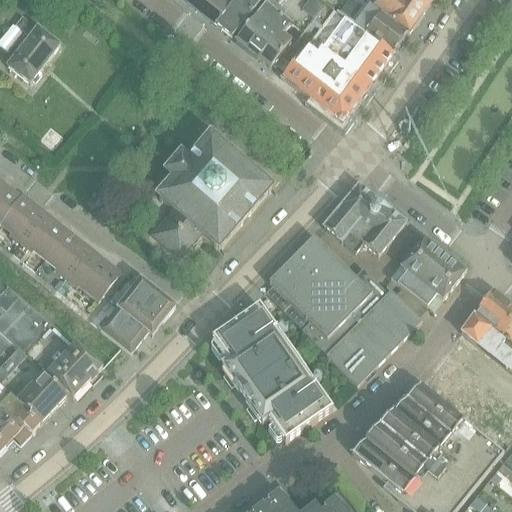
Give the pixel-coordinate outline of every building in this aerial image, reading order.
[(180,0),(232,41),(244,25),(262,3),(257,0),(180,0)] [(271,0),(236,44),(270,72),(292,44),(283,37),(292,27),(304,37),(311,27),(325,9),(313,0),(271,0)] [(358,0),(373,12),(374,11),(410,37),(432,6),(424,0),(358,0)] [(343,130),(395,58),(366,37),(365,38),(358,33),(325,9),(311,27),(320,34),(286,78),(284,76),(280,81),(343,130)] [(395,58),(410,37),(374,11),(373,12),(358,33),(365,38),(366,37),(395,58)] [(8,70),(30,88),(61,50),(38,32),(37,33),(23,22),(16,30),(31,41),(8,70)] [(219,253),(271,192),(272,192),(210,139),(190,166),(182,159),(166,176),(174,183),(158,200),(175,215),(153,241),(180,264),(202,238),(219,253)] [(21,199),(0,182),(0,227),(3,229),(26,200),(23,197),(21,199)] [(364,248),(378,260),(405,227),(359,190),(341,210),(342,211),(324,232),(355,258),(364,248)] [(26,200),(3,229),(11,236),(10,237),(25,250),(50,219),(26,200)] [(34,254),(51,267),(74,238),(50,219),(25,250),(32,255),(34,254)] [(74,238),(51,267),(56,272),(55,273),(74,288),(98,257),(74,238)] [(391,283),(426,312),(437,300),(443,305),(467,275),(424,241),(391,283)] [(388,361),(422,326),(391,295),(388,298),(363,273),(355,282),(314,242),(303,254),(302,253),(296,260),(297,260),(292,265),(388,361)] [(98,257),(74,288),(77,291),(79,289),(99,306),(122,276),(98,257)] [(326,361),(357,392),(388,361),(292,265),(287,270),(287,269),(281,275),(269,287),(310,327),(302,335),(327,359),(326,361)] [(141,284),(101,334),(131,357),(156,327),(160,331),(175,311),(141,284)] [(103,374),(102,373),(77,349),(7,292),(6,293),(0,287),(0,336),(18,353),(68,401),(73,406),(103,374)] [(511,310),(492,294),(474,320),(500,341),(511,350),(511,310)] [(277,334),(260,309),(212,342),(229,366),(222,371),(240,395),(244,392),(250,400),(245,403),(263,428),(269,424),(286,447),(333,414),(316,389),(314,391),(275,336),(277,334)] [(511,350),(500,341),(474,320),(461,338),(498,368),(511,379),(511,350)] [(18,353),(0,336),(0,388),(42,428),(68,401),(18,353)] [(420,389),(457,419),(498,368),(461,338),(420,389)] [(0,458),(14,444),(21,451),(42,428),(0,388),(0,458)] [(457,419),(420,389),(352,458),(388,487),(384,492),(407,511),(457,511),(504,456),(457,419)] [(498,474),(511,485),(511,474),(503,467),(498,474)] [(343,511),(337,504),(326,511),(292,511),(281,497),(261,511),(343,511)]
